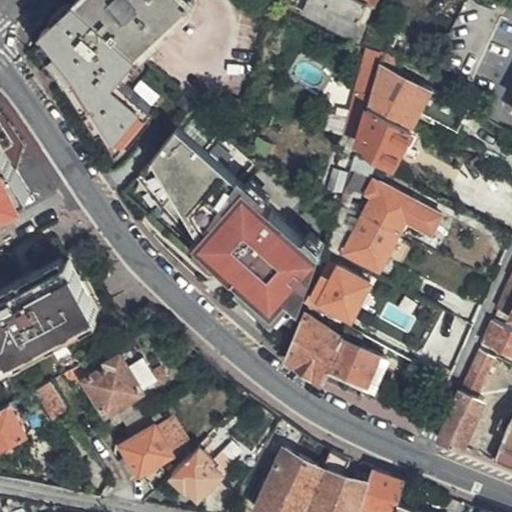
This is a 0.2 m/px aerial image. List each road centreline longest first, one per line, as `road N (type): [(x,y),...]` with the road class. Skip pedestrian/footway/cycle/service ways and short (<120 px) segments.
road 1 (tertiary): [(511,498),(336,421),(223,339),(126,241),(0,68)]
road 2 (residential): [(0,487),(147,511)]
